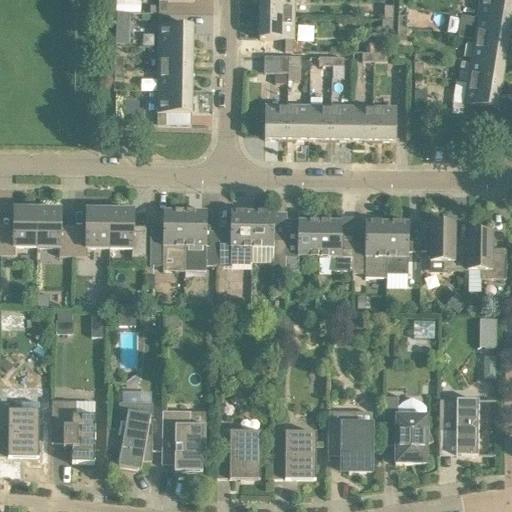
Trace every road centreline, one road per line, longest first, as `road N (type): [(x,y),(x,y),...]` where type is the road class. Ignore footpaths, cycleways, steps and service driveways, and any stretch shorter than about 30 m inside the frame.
road 1 (residential): [(225,177),(511,180)]
road 2 (residential): [(0,165),(225,177)]
road 3 (residential): [(225,177),(229,0)]
